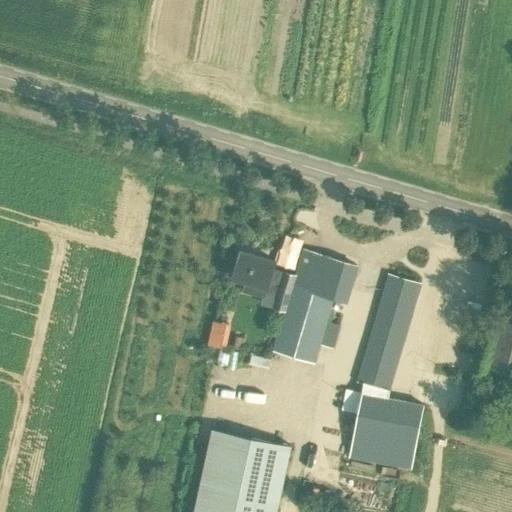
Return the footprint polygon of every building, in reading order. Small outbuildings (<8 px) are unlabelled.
[(347,301),(357,265),(303,249),(296,275),(272,269),(274,260),(240,250),(232,277),(247,281),(244,291),(264,297),(265,292),(278,295),(275,306),(286,309),(274,350),(314,361),(333,297),(347,301)] [(391,390),(421,282),(387,272),(356,380),(391,390)] [(511,317),(505,316),(495,366),(511,369),(511,317)] [(215,317),(214,340),(232,341),(233,317),(215,317)] [(242,337),(234,335),(232,346),(240,347),(242,337)] [(411,469),(424,403),(346,388),(342,409),(357,412),(348,457),(411,469)] [(275,511),(290,445),(212,427),(193,511),(275,511)]
